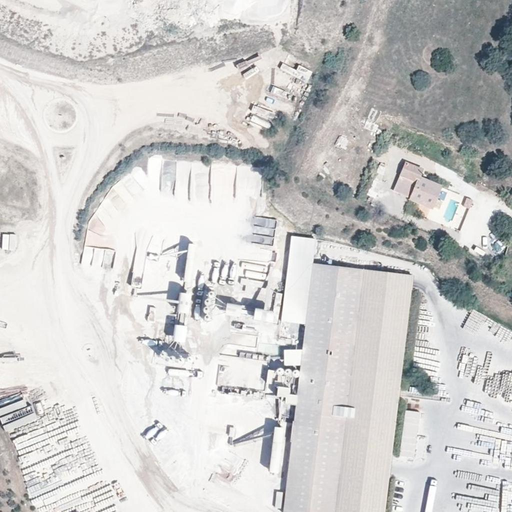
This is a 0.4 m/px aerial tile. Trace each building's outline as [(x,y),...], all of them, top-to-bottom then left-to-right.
[(312,72),(298,65),(296,70),(282,64),(279,69),(308,82),(312,72)] [(269,129),(271,124),(253,116),(250,121),(269,129)] [(433,209),(443,186),(420,176),(423,169),(406,162),(394,193),(408,199),(433,209)] [(260,168),(191,168),(192,192),(208,192),(208,187),(236,187),(236,201),(260,201),(260,168)] [(376,198),(381,182),(371,179),(367,196),(376,198)] [(123,183),(107,196),(121,212),(137,199),(123,183)] [(470,209),(474,200),(468,198),(465,206),(470,209)] [(426,216),(429,208),(422,206),(419,214),(426,216)] [(191,282),(197,243),(187,242),(181,281),(191,282)] [(93,248),(92,266),(111,267),(113,249),(93,248)] [(130,277),(135,286),(146,279),(153,290),(162,285),(156,276),(164,271),(153,253),(145,258),(149,265),(130,277)] [(394,430),(413,276),(323,265),(324,258),(315,257),(314,264),(312,264),(282,511),(384,511),(391,460),(408,462),(408,457),(415,458),(416,452),(419,450),(416,447),(418,434),(413,433),(413,432),(394,430)] [(177,298),(178,279),(167,279),(166,297),(177,298)] [(187,311),(188,291),(176,291),(176,311),(180,311),(187,311)] [(275,293),(270,321),(276,322),(281,294),(275,293)] [(222,312),(249,318),(251,308),(224,302),(222,312)] [(149,306),(147,320),(154,321),(156,307),(149,306)] [(251,307),(250,318),(269,320),(270,309),(251,307)] [(173,323),(171,339),(182,341),(185,324),(173,323)] [(418,379),(419,368),(402,366),(401,377),(418,379)] [(287,392),(288,387),(276,385),(274,395),(283,396),(282,401),(293,403),(295,394),(287,392)] [(5,430),(20,426),(19,421),(3,425),(5,430)] [(285,438),(286,427),(271,425),(267,471),(281,472),(284,445),(288,445),(289,438),(285,438)] [(256,483),(255,457),(246,457),(247,483),(256,483)] [(414,464),(415,458),(408,457),(408,462),(407,465),(412,466),(414,464)] [(274,507),(281,508),(283,492),(276,491),(274,507)]
